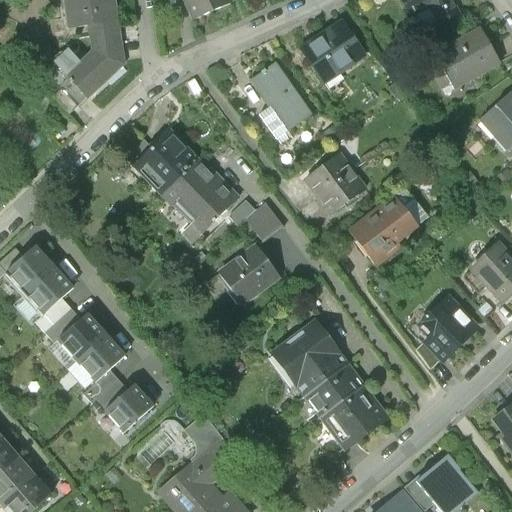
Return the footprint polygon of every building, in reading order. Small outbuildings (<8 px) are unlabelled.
[(70,30),(90,27),(119,22),(115,0),(66,0),(66,1),(70,30)] [(230,0),(183,0),(194,23),(233,5),(230,0)] [(394,0),(404,20),(427,10),(435,27),(456,18),(448,0),(394,0)] [(125,65),(119,22),(90,27),(94,53),(69,77),(89,99),(125,65)] [(340,24),(300,51),(322,85),(363,58),(340,24)] [(496,67),(476,31),(431,57),(451,93),(496,67)] [(309,117),(272,65),(246,83),(266,111),(268,109),(285,134),(309,117)] [(70,117),(89,99),(69,77),(59,66),(47,77),(61,91),(52,98),(70,117)] [(511,92),(477,123),(503,153),(511,145),(511,92)] [(274,142),(285,134),(268,109),(266,111),(256,117),(274,142)] [(136,167),(162,194),(197,159),(170,133),(152,151),(136,167)] [(134,169),(136,167),(152,151),(144,142),(126,160),(134,169)] [(302,184),(314,201),(350,175),(337,157),(302,184)] [(237,199),(197,159),(162,194),(192,224),(182,234),(192,244),(237,199)] [(362,192),(350,175),(314,201),(327,218),(362,192)] [(455,194),(451,186),(442,191),(447,199),(455,194)] [(389,199),(345,233),(373,271),(394,255),(390,249),(414,231),(389,199)] [(239,229),(247,221),(256,212),(245,202),(229,219),(239,229)] [(247,221),(263,244),(284,230),(266,205),(256,212),(247,221)] [(466,272),(499,308),(511,296),(511,263),(495,245),(466,272)] [(257,248),(220,275),(231,289),(244,307),(280,281),(257,248)] [(0,287),(8,280),(23,265),(13,255),(0,267),(0,287)] [(8,280),(26,298),(50,276),(32,257),(23,265),(8,280)] [(214,301),(231,289),(220,275),(204,287),(214,301)] [(68,295),(50,276),(26,298),(44,317),(68,295)] [(476,332),(446,300),(421,324),(435,338),(420,353),(436,370),(476,332)] [(490,312),(484,305),(477,313),(482,319),(490,312)] [(54,349),(57,346),(81,325),(71,313),(43,337),(54,349)] [(57,346),(76,367),(102,344),(84,323),(81,325),(57,346)] [(275,355),(308,398),(349,367),(317,324),(275,355)] [(120,364),(102,344),(76,367),(93,387),(103,379),(120,364)] [(308,398),(325,421),(366,389),(349,367),(308,398)] [(81,398),(91,409),(113,390),(103,379),(93,387),(81,398)] [(391,422),(366,389),(325,421),(349,453),(391,422)] [(122,400),(113,390),(91,409),(100,419),(105,415),(122,400)] [(122,400),(105,415),(123,435),(150,412),(132,391),(122,400)] [(511,460),(511,405),(511,406),(490,422),(500,436),(496,439),(511,460)] [(191,463),(194,467),(223,442),(203,418),(185,434),(195,446),(197,449),(198,454),(196,459),(191,463)] [(0,444),(0,477),(19,461),(3,442),(0,444)] [(244,511),(231,495),(224,501),(213,488),(239,466),(234,460),(242,454),(232,443),(227,447),(223,442),(194,467),(161,495),(175,511),(244,511)] [(0,477),(0,503),(3,507),(35,479),(19,461),(0,477)] [(465,511),(480,499),(447,464),(421,487),(443,511),(465,511)] [(34,511),(51,498),(35,479),(3,507),(7,511),(34,511)] [(417,511),(402,493),(380,511),(417,511)]
